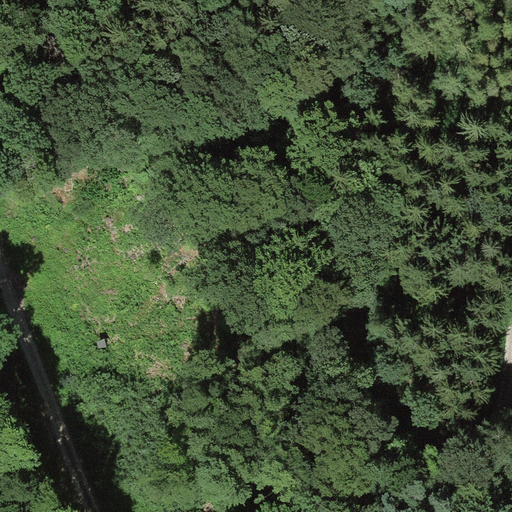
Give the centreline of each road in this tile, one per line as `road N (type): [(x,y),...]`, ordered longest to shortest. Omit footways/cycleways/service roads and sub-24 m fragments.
road 1 (track): [(91,511),(0,288)]
road 2 (track): [(495,511),(511,385)]
